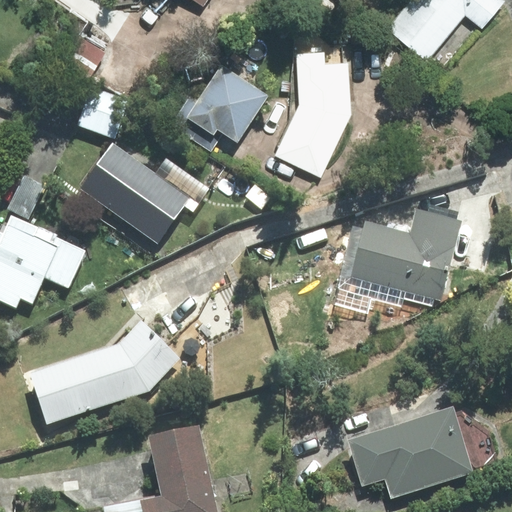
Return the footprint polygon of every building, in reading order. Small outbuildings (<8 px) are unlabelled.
[(482,28),(504,1),(503,0),(411,0),(387,29),(427,61),(465,14),(482,28)] [(351,114),(348,62),(326,63),(325,51),(296,53),(299,105),(275,156),(321,177),(351,114)] [(223,133),(237,142),(267,96),(221,66),(208,86),(200,80),(170,125),(211,151),(223,133)] [(128,101),(91,88),(78,125),(115,138),(128,101)] [(81,189),(158,243),(184,206),(193,212),(210,189),(166,158),(155,173),(113,143),(81,189)] [(45,186),(24,176),(7,209),(29,219),(45,186)] [(363,228),(354,226),(333,305),(368,314),(371,299),(402,307),(404,299),(432,306),(434,299),(442,301),(462,221),(456,220),(458,212),(429,205),(428,212),(416,208),(409,232),(365,220),(363,228)] [(0,300),(16,308),(21,298),(32,303),(44,277),(69,288),(86,250),(12,217),(4,234),(0,232),(0,300)] [(153,273),(114,293),(125,314),(164,294),(153,273)] [(121,344),(29,374),(46,425),(149,391),(180,358),(142,322),(121,344)] [(498,462),(489,435),(462,411),(456,413),(454,407),(349,440),(363,486),(385,478),(391,498),(474,472),(472,469),(498,462)] [(105,508),(105,511),(217,511),(199,425),(149,436),(162,495),(105,508)] [(248,469),(222,485),(234,504),(260,488),(248,469)]
